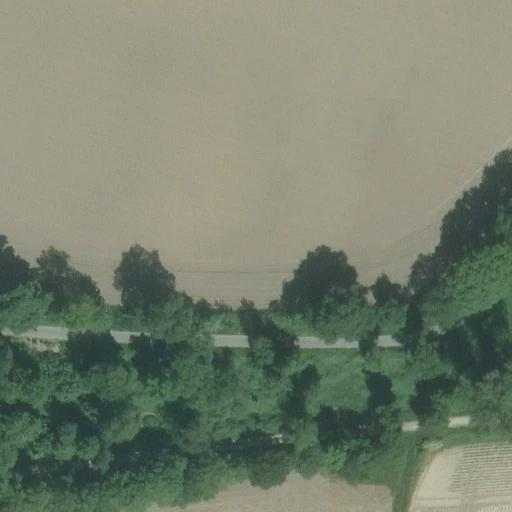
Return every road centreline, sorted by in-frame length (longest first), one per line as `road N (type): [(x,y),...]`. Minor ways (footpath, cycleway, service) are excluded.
road 1 (unclassified): [(511,277),(479,312),(447,330),(394,341),(0,328)]
road 2 (unclassified): [(0,478),(511,417)]
